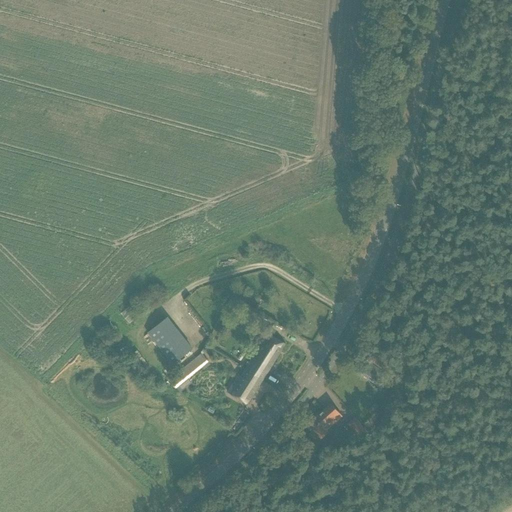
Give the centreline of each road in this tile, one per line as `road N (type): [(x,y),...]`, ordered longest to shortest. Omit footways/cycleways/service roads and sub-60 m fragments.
road 1 (tertiary): [(173,511),(296,394),(357,294),(386,230),(452,0)]
road 2 (unknown): [(201,329),(181,299),(186,283),(262,255),(357,294)]
